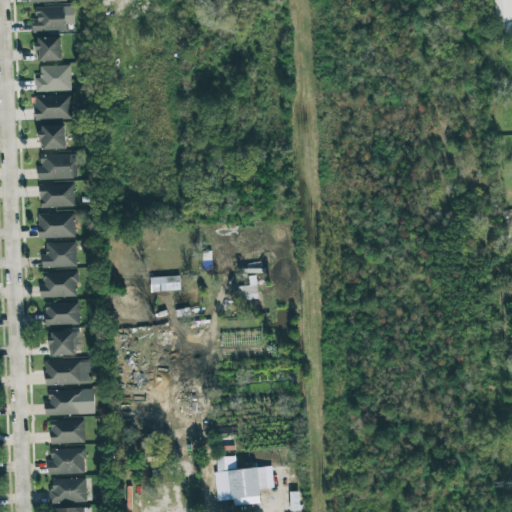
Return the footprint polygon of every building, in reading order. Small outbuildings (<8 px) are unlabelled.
[(511,0),(494,0),(495,24),(502,24),(502,34),(511,33),(511,0)] [(74,7),(35,6),(35,19),(32,19),(32,31),(68,32),(68,24),(74,25),(74,7)] [(61,37),(36,37),(36,53),(39,53),(39,61),(61,61),(61,37)] [(71,91),(70,65),(40,66),(40,78),(36,78),(36,92),(71,91)] [(35,96),(35,120),(72,118),(71,95),(35,96)] [(65,126),(41,126),(41,149),(65,149),(65,126)] [(76,154),(40,155),(40,167),(38,167),(38,180),(77,179),(76,154)] [(40,185),(40,207),(74,207),(74,184),(40,185)] [(38,214),(39,238),(75,237),(75,213),(38,214)] [(46,243),(46,254),(42,254),(42,268),(77,267),(76,243),(46,243)] [(77,272),(43,273),(43,285),(40,285),(40,298),(77,297),(77,272)] [(150,291),(180,290),(180,276),(166,276),(165,272),(149,273),(150,291)] [(78,303),(44,304),(45,325),(79,325),(78,303)] [(81,354),(80,331),(49,332),(50,355),(81,354)] [(92,384),(91,360),(45,361),(46,385),(92,384)] [(48,391),(49,403),(45,403),(45,416),(95,414),(94,389),(48,391)] [(84,420),(50,421),(51,444),(85,443),(84,420)] [(85,448),(51,449),(51,460),(47,460),(47,474),(85,474),(85,448)] [(236,470),(236,457),(217,457),(217,471),(236,470)] [(260,489),(267,488),(265,467),(228,471),(231,500),(260,497),(260,489)] [(50,480),(51,503),(87,502),(86,478),(50,480)]
